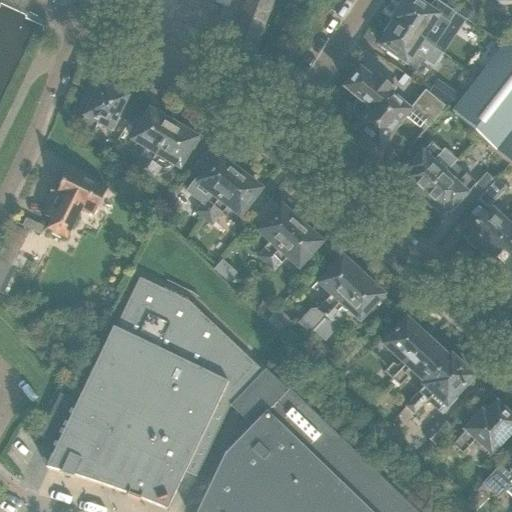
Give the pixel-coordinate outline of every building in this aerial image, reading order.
[(144,0),(161,6),(160,8),(175,14),(174,16),(189,21),(189,23),(214,33),(212,36),(230,43),(230,45),(254,54),(273,0),(144,0)] [(423,41),(423,40),(432,27),(442,34),(449,24),(413,0),(405,0),(392,21),(423,41)] [(443,54),(423,40),(423,41),(392,21),(382,35),(385,37),(379,47),(417,73),(424,61),(434,68),(443,54)] [(511,47),(502,48),(452,112),(511,167),(511,47)] [(402,108),(388,96),(392,91),(379,80),(382,77),(366,64),(346,89),(356,98),(354,100),(353,101),(352,103),(351,105),(350,105),(350,108),(350,110),(350,112),(350,115),(350,116),(351,117),(352,119),(352,118),(353,121),(355,122),(356,124),(358,125),(355,129),(379,149),(405,117),(420,129),(423,125),(429,130),(446,108),(425,91),(411,108),(405,104),(402,108)] [(438,78),(430,89),(452,104),(460,94),(438,78)] [(127,98),(112,91),(112,90),(105,86),(102,91),(98,89),(80,124),(92,135),(97,124),(110,130),(127,98)] [(140,183),(145,174),(172,125),(144,109),(139,119),(142,120),(131,141),(145,150),(144,153),(148,155),(145,160),(141,158),(136,168),(132,166),(129,172),(140,183)] [(172,125),(145,174),(140,183),(147,189),(153,178),(154,179),(160,168),(156,166),(158,161),(163,164),(164,161),(179,170),(191,149),(193,150),(199,141),(172,125)] [(444,174),(445,175),(457,161),(444,149),(441,153),(431,144),(406,171),(409,174),(402,181),(411,189),(411,193),(420,201),(444,174)] [(206,216),(240,171),(219,154),(197,184),(210,194),(198,209),(206,216)] [(107,191),(89,182),(90,180),(69,170),(59,190),(53,187),(48,197),(53,200),(45,217),(53,220),(48,230),(65,239),(81,209),(94,216),(107,191)] [(254,219),(270,200),(259,191),(262,188),(240,171),(206,216),(215,223),(226,207),(239,217),(245,210),(254,219)] [(495,181),(486,173),(475,184),(465,175),(456,185),(445,175),(444,174),(420,201),(429,209),(433,209),(441,217),(448,209),(451,212),(474,187),(482,195),(482,196),(495,181)] [(482,196),(482,195),(477,201),(487,210),(507,189),(497,180),(495,181),(482,196)] [(265,265),(303,224),(283,205),(280,208),(270,200),(254,219),(263,227),(258,233),(270,244),(257,258),(265,265)] [(486,257),(511,228),(511,214),(504,224),(490,212),(477,226),(475,224),(473,226),(475,227),(465,238),(467,240),(466,244),(474,250),(477,249),(486,257)] [(40,236),(44,228),(26,219),(22,227),(40,236)] [(303,224),(265,265),(273,273),(286,258),(298,269),(323,241),(303,224)] [(0,277),(9,282),(15,270),(16,269),(12,267),(27,233),(13,226),(0,254),(0,277)] [(511,228),(486,257),(494,265),(493,268),(501,275),(504,274),(506,276),(511,269),(511,228)] [(171,267),(183,253),(170,242),(159,256),(171,267)] [(307,328),(312,332),(324,318),(325,318),(325,319),(358,283),(363,278),(340,257),(333,266),(335,268),(319,285),(330,295),(323,302),(322,301),(315,309),(313,309),(308,310),(295,323),(304,331),(307,328)] [(222,280),(231,270),(221,260),(211,270),(222,280)] [(325,318),(312,332),(325,342),(345,319),(342,316),(347,311),(360,322),(376,304),(378,306),(385,298),(363,278),(358,283),(325,319),(325,318)] [(111,332),(46,469),(61,473),(60,475),(73,479),(74,477),(103,486),(127,495),(126,497),(139,502),(140,500),(167,511),(187,467),(198,473),(230,407),(262,373),(199,313),(188,302),(139,279),(113,333),(111,332)] [(280,333),(291,321),(278,309),(267,322),(280,333)] [(392,380),(430,339),(408,319),(393,336),(390,335),(386,339),(387,342),(383,346),(401,363),(397,368),(393,364),(385,373),(392,380)] [(427,385),(451,358),(430,339),(392,380),(400,387),(408,378),(404,374),(409,370),(425,384),(426,384),(427,385)] [(426,384),(425,384),(424,386),(425,387),(412,402),(421,410),(428,402),(429,403),(435,396),(448,409),(474,380),(451,358),(427,385),(426,384)] [(412,511),(265,370),(262,373),(230,407),(251,428),(226,455),(225,454),(197,511),(412,511)] [(500,446),(511,432),(511,415),(494,399),(464,432),(465,432),(453,446),(462,455),(474,441),(491,455),(492,454),(493,455),(494,455),(495,456),(496,456),(498,456),(499,455),(500,454),(501,453),(502,451),(502,450),(502,449),(501,448),(501,447),(500,446)] [(406,408),(401,414),(409,422),(414,415),(415,416),(421,410),(412,402),(406,408)] [(435,445),(451,427),(440,416),(423,435),(435,445)] [(511,470),(511,472),(508,469),(505,472),(499,467),(482,485),(498,499),(505,491),(511,497),(511,470)]
